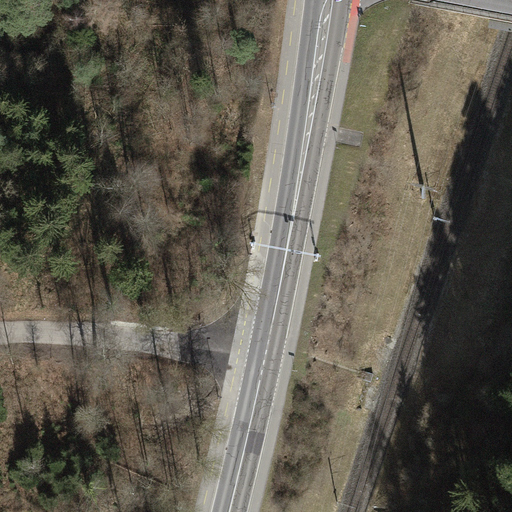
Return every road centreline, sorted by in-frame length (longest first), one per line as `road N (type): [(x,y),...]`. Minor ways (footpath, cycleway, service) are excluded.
road 1 (primary): [(327,0),(264,360)]
road 2 (unclassified): [(0,333),(117,336),(264,360)]
road 3 (primary): [(264,360),(229,511)]
